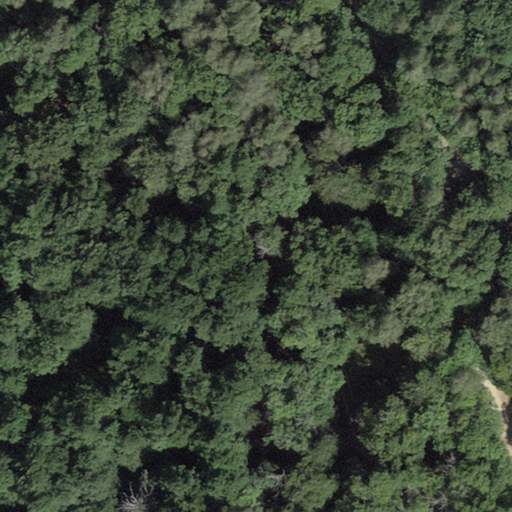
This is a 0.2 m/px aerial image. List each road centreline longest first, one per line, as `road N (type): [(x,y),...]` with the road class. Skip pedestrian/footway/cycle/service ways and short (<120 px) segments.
road 1 (track): [(465,150),(449,262),(458,323),(511,441)]
road 2 (track): [(350,0),(439,130),(511,190)]
